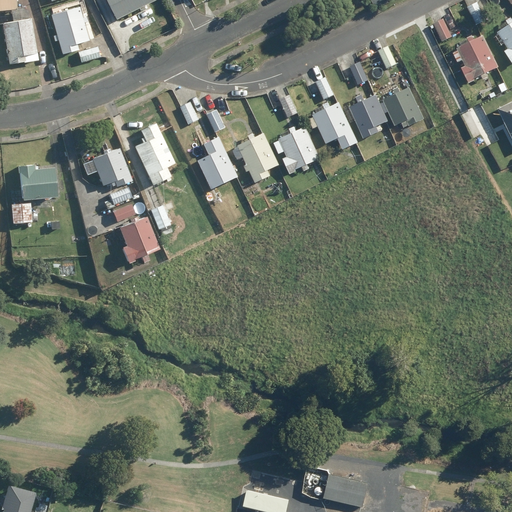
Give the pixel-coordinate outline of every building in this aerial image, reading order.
[(14,0),(0,0),(0,11),(15,10),(14,0)] [(106,0),(116,20),(156,0),(106,0)] [(478,2),(467,7),(475,24),(485,20),(478,2)] [(51,9),(52,14),(49,15),(60,55),(75,51),(73,44),(86,41),(77,8),(61,12),(60,6),(51,9)] [(443,19),(433,24),(442,42),(452,37),(443,19)] [(31,20),(1,24),(6,65),(36,62),(31,20)] [(508,49),(503,52),(511,63),(511,21),(496,33),(508,49)] [(456,47),(465,66),(460,68),(467,83),(474,80),(473,78),(497,67),(482,35),(456,47)] [(97,47),(76,51),(79,63),(99,59),(97,47)] [(397,65),(388,47),(378,52),(388,69),(397,65)] [(360,62),(350,67),(358,83),(368,79),(360,62)] [(326,77),(317,82),(326,100),(336,95),(326,77)] [(424,119),(409,87),(382,100),(393,125),(400,121),(404,128),(424,119)] [(348,106),(362,138),(377,132),(375,126),(387,121),(375,94),(348,106)] [(290,95),(281,99),(289,118),(299,113),(290,95)] [(511,101),(497,109),(511,140),(511,101)] [(191,102),(180,107),(189,124),(199,119),(191,102)] [(325,143),(336,138),(342,149),(357,142),(339,102),(312,115),(325,143)] [(218,109),(206,115),(216,134),(228,127),(218,109)] [(143,142),(132,147),(150,185),(169,177),(164,168),(173,164),(153,123),(138,130),(143,142)] [(281,158),(288,173),(320,158),(306,127),(279,139),(286,156),(281,158)] [(269,175),(266,170),(279,164),(263,133),(237,146),(254,182),(269,175)] [(203,144),(208,155),(197,161),(210,189),(237,175),(219,137),(203,144)] [(129,180),(117,148),(90,160),(100,186),(112,181),(114,186),(129,180)] [(32,165),(16,167),(16,174),(17,174),(20,201),(55,197),(52,168),(32,170),(32,165)] [(127,187),(108,195),(112,206),(131,198),(127,187)] [(29,205),(11,205),(11,225),(29,226),(29,205)] [(129,205),(111,212),(114,222),(133,215),(129,205)] [(161,205),(148,210),(156,229),(169,224),(161,205)] [(117,228),(124,246),(119,248),(125,264),(133,261),(132,259),(157,249),(145,217),(117,228)] [(328,475),(323,499),(362,508),(367,484),(328,475)] [(0,511),(27,511),(32,494),(5,488),(0,510),(0,511)] [(286,511),(289,499),(247,490),(243,507),(267,511),(286,511)]
